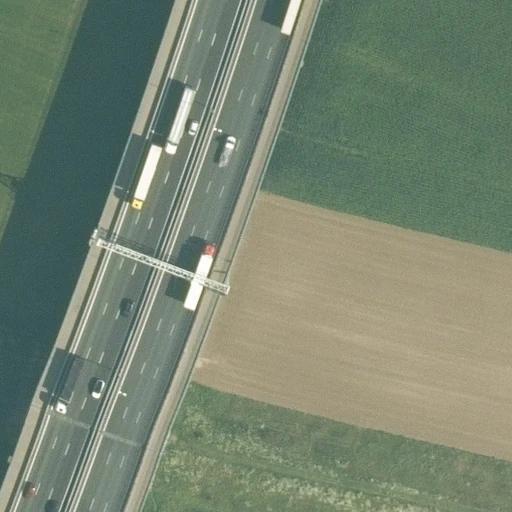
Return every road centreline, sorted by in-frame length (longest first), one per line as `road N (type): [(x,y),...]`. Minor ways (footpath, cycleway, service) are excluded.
road 1 (track): [(481,511),(160,440),(313,0)]
road 2 (motorway): [(84,511),(267,0)]
road 3 (motorway): [(207,0),(24,511)]
road 4 (track): [(0,382),(160,440)]
